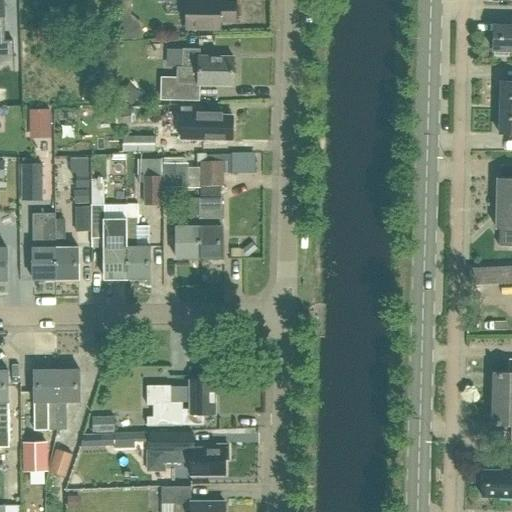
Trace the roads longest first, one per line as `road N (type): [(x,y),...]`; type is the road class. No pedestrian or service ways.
road 1 (secondary): [(416,511),(429,0)]
road 2 (unclassified): [(284,313),(294,0)]
road 3 (residential): [(0,316),(284,313)]
road 4 (unclassified): [(280,511),(284,313)]
